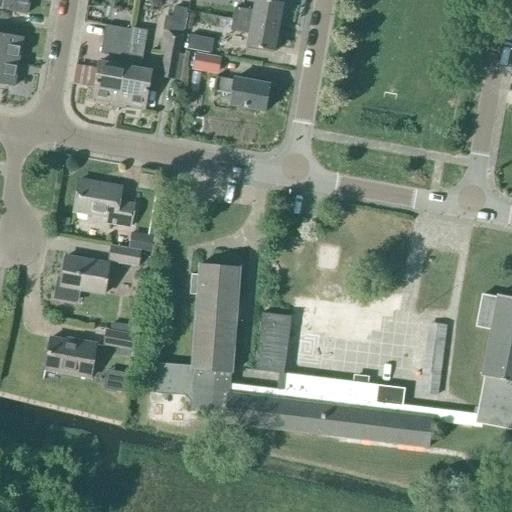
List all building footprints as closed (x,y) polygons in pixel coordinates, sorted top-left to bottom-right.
[(0,0),(0,10),(26,16),(28,0),(0,0)] [(274,53),(283,4),(260,0),(254,0),(252,12),(234,9),(230,32),(241,34),(243,28),(249,29),(246,48),(274,53)] [(163,31),(183,34),(187,10),(177,8),(175,19),(166,17),(163,31)] [(130,47),(129,46),(131,31),(106,27),(100,55),(117,58),(116,66),(99,63),(92,102),(118,107),(125,68),(126,68),(130,47)] [(125,68),(118,107),(144,111),(151,72),(140,70),(147,31),(132,28),(131,31),(129,46),(130,47),(126,68),(125,68)] [(180,82),(185,55),(179,54),(183,34),(163,31),(160,52),(164,53),(160,78),(180,82)] [(0,60),(18,63),(22,39),(0,34),(0,60)] [(211,54),(213,40),(190,36),(187,50),(211,54)] [(217,75),(218,70),(220,58),(195,54),(192,70),(217,75)] [(0,85),(13,88),(18,63),(0,60),(0,85)] [(234,82),(216,78),(214,92),(231,95),(229,106),(264,113),(269,86),(234,80),(234,82)] [(130,228),(134,205),(119,202),(121,189),(79,181),(73,213),(108,219),(107,224),(130,228)] [(138,267),(140,253),(111,248),(109,262),(138,267)] [(65,258),(62,279),(58,279),(54,300),(74,304),(77,290),(104,295),(109,266),(65,258)] [(278,375),(276,392),(230,386),(231,374),(239,268),(200,265),(199,276),(192,276),(190,296),(197,296),(192,366),(155,364),(153,394),(185,396),(190,402),(190,412),(224,416),(223,424),(428,449),(432,422),(480,428),(481,424),(511,430),(511,298),(496,296),(496,298),(481,295),(475,329),(489,331),(480,377),(484,378),(477,416),(402,407),(404,390),(283,375),(290,318),(261,315),(254,372),(278,375)] [(439,397),(448,326),(428,323),(419,395),(439,397)] [(136,352),(139,337),(107,331),(104,346),(136,352)] [(76,344),(50,340),(45,371),(90,380),(96,346),(76,342),(76,344)] [(131,367),(121,365),(119,378),(128,380),(131,367)]
